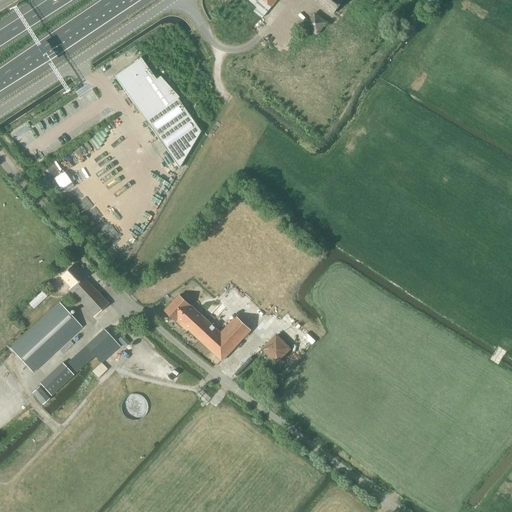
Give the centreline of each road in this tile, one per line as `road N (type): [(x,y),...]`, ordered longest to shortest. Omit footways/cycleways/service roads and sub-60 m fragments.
road 1 (unclassified): [(0,109),(171,0)]
road 2 (motorway): [(0,77),(112,0)]
